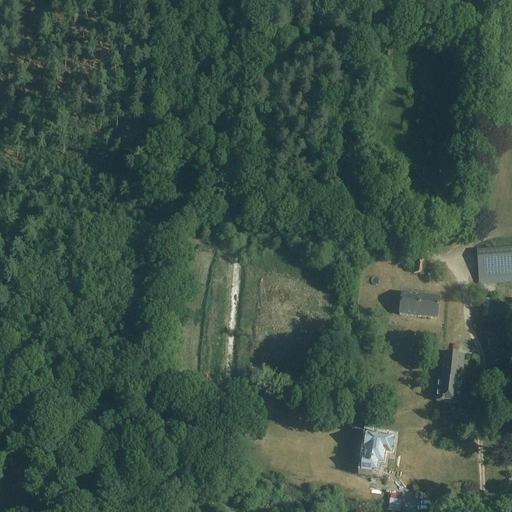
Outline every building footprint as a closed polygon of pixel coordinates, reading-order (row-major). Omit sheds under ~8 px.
[(511,250),(477,253),(479,281),(511,278),(511,250)] [(416,263),(414,274),(424,275),(426,265),(416,263)] [(439,299),(412,296),(402,294),(400,316),(437,320),(439,299)] [(458,405),(460,395),(464,357),(442,355),(438,391),(437,391),(436,402),(458,405)] [(504,374),(504,370),(503,367),(494,368),(495,372),(496,376),(504,374)] [(385,457),(391,458),(393,443),(367,439),(365,454),(366,454),(365,464),(364,464),(362,473),(376,475),(377,467),(383,468),(385,457)]
